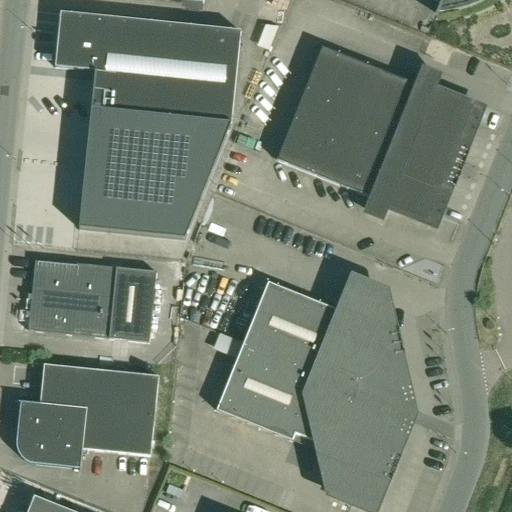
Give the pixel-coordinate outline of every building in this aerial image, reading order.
[(442,0),(437,14),(438,14),(440,10),(446,9),(451,8),(457,7),(462,6),(468,4),(473,2),(478,0),(442,0)] [(55,64),(55,69),(95,73),(90,122),(79,230),(185,241),(227,136),(231,125),(241,33),(60,14),(55,64)] [(435,95),(437,89),(439,84),(418,76),(414,87),(393,78),(394,75),(383,70),(382,73),(322,49),(277,162),(369,199),(365,210),(385,218),(390,207),(426,222),(447,171),(451,173),(455,162),(451,160),(471,110),(435,95)] [(42,262),(35,261),(32,296),(28,296),(26,319),(30,319),(28,332),(35,333),(64,336),(109,341),(109,340),(149,344),(156,273),(116,269),(42,262)] [(395,417),(390,415),(367,405),(372,393),(386,399),(393,400),(399,396),(402,390),(401,383),(381,297),(356,287),(344,315),(268,284),(217,412),(292,442),(295,435),(323,446),(333,492),(371,507),(400,437),(401,432),(400,427),(399,421),(395,417)] [(424,364),(425,384),(434,384),(432,364),(424,364)] [(18,427),(16,444),(16,446),(16,449),(17,451),(18,453),(19,455),(20,458),(22,459),(23,461),(25,463),(27,464),(30,465),(32,465),(34,466),(80,470),(79,472),(81,472),(83,451),(151,458),(159,378),(44,367),(40,405),(19,403),(18,404),(25,405),(23,428),(18,427)] [(69,511),(34,498),(28,511),(69,511)]
